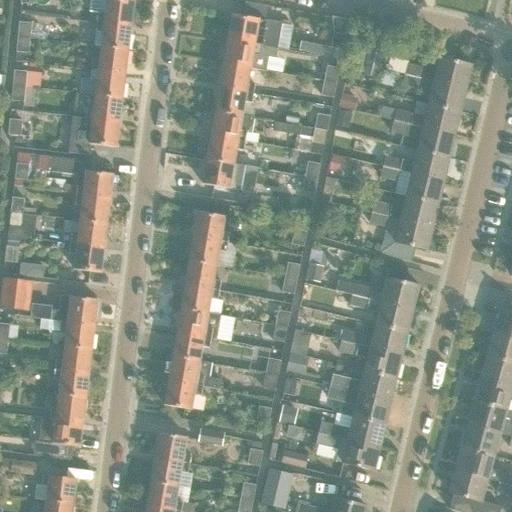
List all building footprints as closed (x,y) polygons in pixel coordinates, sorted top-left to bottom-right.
[(98,17),(97,27),(132,32),(135,6),(91,0),(90,16),(98,17)] [(228,44),(278,52),(282,29),(274,27),(232,20),(228,44)] [(18,42),(30,44),(32,24),(20,23),(18,42)] [(43,36),(53,37),(55,25),(45,24),(43,36)] [(96,36),(94,51),(101,52),(128,55),(132,32),(97,27),(96,36)] [(369,53),(364,76),(379,79),(381,71),(383,63),(384,56),(390,33),(375,29),(369,53)] [(343,51),(346,36),(334,34),(331,48),(304,43),(303,52),(323,56),(341,59),(342,51),(343,51)] [(30,44),(18,42),(17,53),(29,54),(30,44)] [(250,73),(250,74),(266,76),(268,62),(276,63),(278,52),(228,44),(224,68),(250,73)] [(349,70),(362,73),(367,52),(354,49),(349,70)] [(92,66),(91,77),(125,81),(128,55),(101,52),(99,67),(92,66)] [(89,69),(90,61),(78,60),(78,68),(89,69)] [(383,63),(381,71),(382,71),(399,75),(405,77),(404,79),(466,93),(472,70),(440,62),(437,76),(406,69),(383,63)] [(324,85),(336,88),(340,70),(327,67),(324,85)] [(220,93),(254,98),(256,90),(248,89),(250,74),(250,73),(224,68),(220,93)] [(399,75),(382,71),(379,84),(396,88),(399,75)] [(13,91),(25,93),(26,85),(27,73),(15,72),(13,91)] [(27,73),(26,85),(37,86),(40,86),(41,74),(27,73)] [(95,101),(122,104),(125,81),(91,77),(89,89),(97,89),(95,101)] [(431,97),(429,108),(461,115),(466,93),(404,79),(401,90),(431,97)] [(336,88),(324,85),(322,97),(334,99),(336,88)] [(24,103),(24,108),(34,109),(35,89),(26,88),(25,93),(24,103)] [(25,93),(13,91),(12,102),(24,103),(25,93)] [(254,98),(220,93),(215,116),(242,121),(244,107),(253,108),(254,98)] [(380,93),(378,101),(401,107),(403,98),(380,93)] [(354,97),(343,95),(341,108),(352,110),(354,97)] [(85,124),(119,128),(122,104),(95,101),(93,116),(86,115),(85,124)] [(393,126),(455,140),(461,115),(429,108),(426,122),(396,115),(393,126)] [(347,129),(350,114),(340,112),(337,127),(347,129)] [(55,131),(56,117),(39,115),(37,130),(55,131)] [(315,132),(327,134),(330,118),(318,115),(315,130),(315,132)] [(211,140),(245,146),(247,138),(251,138),(254,123),(242,121),(215,116),(211,140)] [(9,136),(21,137),(22,122),(10,121),(9,136)] [(74,122),(70,154),(90,157),(91,148),(116,151),(119,128),(85,124),(74,122)] [(323,156),(327,134),(315,132),(315,130),(275,123),(273,132),(300,137),(297,151),(323,156)] [(420,145),(418,155),(449,163),(455,140),(393,126),(390,138),(420,145)] [(211,140),(207,164),(233,169),(234,167),(236,155),(244,156),(245,146),(211,140)] [(401,176),(444,186),(449,163),(418,155),(414,168),(385,161),(382,171),(401,176)] [(344,159),(331,157),(328,171),(341,173),(344,159)] [(76,200),(109,204),(112,180),(90,178),(92,162),(49,158),(47,172),(79,176),(77,187),(77,191),(76,200)] [(305,181),(317,183),(321,165),(309,163),(305,181)] [(233,169),(207,164),(203,189),(240,195),(245,169),(234,167),(233,169)] [(17,165),(15,180),(27,181),(29,166),(17,165)] [(288,191),(292,177),(271,171),(267,186),(288,191)] [(401,176),(382,171),(380,181),(397,185),(399,186),(401,176)] [(397,185),(394,199),(406,202),(438,210),(444,186),(401,176),(399,186),(397,185)] [(317,183),(305,181),(303,192),(315,195),(317,183)] [(81,211),(80,225),(106,229),(109,204),(76,200),(74,210),(81,211)] [(401,224),(433,231),(438,210),(406,202),(403,215),(373,208),(371,216),(371,217),(390,222),(401,224)] [(328,203),(327,210),(336,212),(337,206),(328,203)] [(11,217),(22,218),(24,205),(12,204),(11,217)] [(11,217),(9,230),(21,231),(22,218),(11,217)] [(194,241),(229,247),(230,238),(222,237),(225,221),(198,217),(194,241)] [(387,221),(371,217),(370,224),(385,228),(387,221)] [(433,231),(401,224),(396,248),(427,255),(433,231)] [(106,229),(80,225),(78,240),(71,240),(70,248),(103,252),(106,229)] [(292,245),(304,248),(307,233),(295,230),(292,245)] [(190,265),(216,270),(219,255),(227,257),(229,247),(194,241),(190,265)] [(103,252),(70,248),(69,258),(76,259),(74,275),(100,278),(103,252)] [(5,267),(17,269),(19,253),(7,252),(5,267)] [(283,291),(288,263),(275,260),(270,289),(283,291)] [(285,282),(297,284),(301,266),(288,264),(285,282)] [(385,264),(382,275),(405,281),(408,270),(385,264)] [(185,289),(220,295),(221,287),(214,285),(216,270),(190,265),(185,289)] [(306,280),(318,283),(321,267),(309,265),(306,280)] [(0,302),(0,308),(29,312),(33,282),(3,279),(0,302)] [(352,300),(413,315),(420,288),(388,280),(385,293),(339,282),(337,289),(336,292),(353,296),(352,300)] [(337,289),(314,283),(306,281),(304,293),(312,295),(323,298),(323,297),(334,300),(336,292),(337,289)] [(297,284),(285,282),(282,293),(295,295),(297,284)] [(220,295),(185,289),(181,313),(208,318),(208,315),(210,302),(218,304),(220,295)] [(52,311),(51,321),(61,322),(61,325),(94,329),(97,306),(98,301),(70,298),(61,297),(59,312),(52,311)] [(376,330),(408,338),(413,315),(352,300),(350,308),(379,315),(376,330)] [(275,331),(287,333),(291,314),(279,312),(275,331)] [(177,337),(211,343),(212,340),(217,341),(220,317),(208,315),(208,318),(181,313),(177,337)] [(493,338),(511,342),(511,317),(500,314),(493,338)] [(0,343),(8,344),(10,325),(0,324),(0,343)] [(64,351),(91,354),(94,329),(61,325),(59,336),(66,337),(64,351)] [(431,329),(429,350),(439,351),(441,330),(431,329)] [(341,346),(402,361),(408,338),(376,330),(373,339),(362,336),(344,332),(341,346)] [(287,333),(275,331),(273,341),(285,343),(287,333)] [(177,337),(173,360),(199,365),(199,363),(201,351),(209,352),(211,343),(177,337)] [(511,342),(493,338),(487,360),(511,366),(511,342)] [(402,361),(341,346),(339,352),(369,359),(368,363),(365,376),(396,384),(402,361)] [(55,374),(88,378),(91,354),(64,351),(62,365),(56,365),(55,374)] [(288,372),(301,374),(304,358),(291,355),(288,372)] [(173,360),(169,383),(203,390),(203,387),(220,390),(222,381),(210,379),(213,365),(199,363),(199,365),(173,360)] [(266,378),(278,380),(281,362),(269,360),(266,378)] [(511,366),(487,360),(481,383),(511,391),(511,366)] [(88,378),(55,374),(54,384),(61,385),(59,399),(85,402),(88,378)] [(330,392),(391,407),(396,384),(365,376),(362,385),(333,378),(330,392)] [(278,380),(266,378),(263,389),(276,391),(278,380)] [(284,395),(295,397),(298,382),(287,379),(284,395)] [(203,390),(169,383),(164,409),(190,414),(193,398),(201,400),(203,390)] [(474,406),(506,415),(509,404),(511,404),(511,391),(480,383),(474,406)] [(353,422),(385,430),(391,407),(330,392),(327,400),(357,407),(353,422)] [(49,423),(82,426),(85,402),(59,399),(57,414),(50,413),(49,420),(49,423)] [(474,406),(468,429),(500,438),(511,441),(511,440),(511,430),(509,429),(511,418),(511,416),(506,415),(474,406)] [(280,423),(290,425),(294,410),(283,407),(280,423)] [(257,422),(269,425),(272,410),(260,408),(257,422)] [(24,432),(27,418),(14,414),(10,429),(24,432)] [(36,445),(34,458),(71,462),(73,449),(79,450),(82,426),(49,423),(49,420),(42,420),(39,445),(36,445)] [(319,437),(379,453),(385,430),(353,422),(350,434),(321,427),(319,437)] [(290,427),(288,437),(301,440),(303,430),(290,427)] [(493,461),(500,438),(468,429),(461,453),(493,461)] [(201,430),(198,443),(223,447),(225,433),(201,430)] [(156,461),(190,467),(191,458),(184,457),(187,441),(160,437),(156,461)] [(379,453),(319,437),(316,449),(338,454),(335,467),(374,476),(379,453)] [(251,450),(248,465),(261,468),(263,453),(265,445),(253,443),(251,450)] [(285,452),(282,464),(305,469),(308,457),(285,452)] [(502,487),(511,490),(511,480),(489,474),(493,461),(461,453),(455,475),(486,483),(502,487)] [(12,461),(11,473),(36,476),(38,463),(12,461)] [(156,461),(152,485),(178,489),(178,488),(181,475),(188,477),(190,467),(156,461)] [(269,471),(261,504),(285,510),(293,477),(269,471)] [(486,483),(455,475),(449,498),(453,499),(449,511),(501,511),(502,511),(480,505),(486,483)] [(42,481),(42,486),(48,487),(46,502),(46,505),(72,509),(75,485),(42,481)] [(241,501),(254,503),(257,486),(245,484),(241,501)] [(147,509),(164,511),(196,511),(197,508),(188,506),(190,490),(178,488),(178,489),(152,485),(147,509)] [(228,504),(239,505),(240,487),(229,487),(228,504)] [(511,490),(502,487),(499,498),(511,502),(511,490)] [(241,501),(239,511),(251,511),(254,503),(241,501)] [(325,511),(302,506),(300,511),(364,511),(365,510),(334,502),(331,511),(325,511)]
